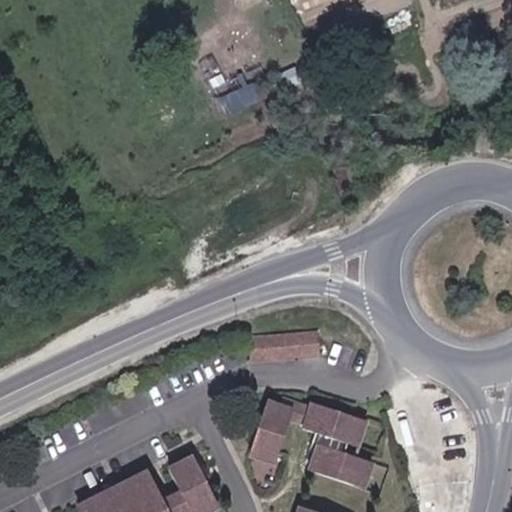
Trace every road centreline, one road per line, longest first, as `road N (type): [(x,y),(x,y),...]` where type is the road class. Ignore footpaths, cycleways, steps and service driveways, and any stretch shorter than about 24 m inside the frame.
road 1 (secondary): [(224,298),(0,410)]
road 2 (residential): [(416,349),(388,380),(370,387),(322,366),(263,371),(201,402)]
road 3 (residential): [(201,402),(0,502)]
road 4 (secondary): [(397,229),(224,298)]
road 5 (secondary): [(224,298),(313,285),(387,301)]
road 6 (secondary): [(511,188),(451,185),(420,202),(397,229)]
